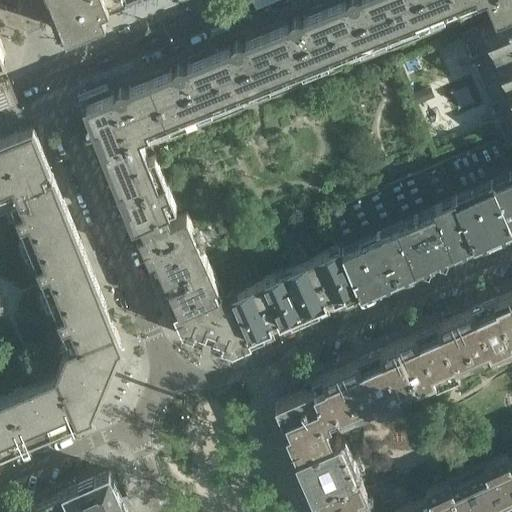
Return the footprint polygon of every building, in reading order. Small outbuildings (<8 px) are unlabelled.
[(47,0),(51,7),(50,7),(59,28),(64,26),(67,32),(69,32),(69,31),(104,17),(106,16),(102,5),(109,2),(109,1),(112,0),(47,0)] [(342,51),(469,0),(489,0),(496,16),(511,9),(511,0),(347,0),(325,9),(342,51)] [(342,51),(325,9),(301,19),(301,18),(300,17),(299,16),(298,15),(297,15),(295,15),(294,15),(293,16),(292,17),(292,18),(291,19),(291,20),(291,21),(291,23),(267,32),(284,74),(342,51)] [(511,9),(496,16),(462,31),(472,55),(477,53),(480,60),(475,63),(494,111),(500,108),(503,116),(498,118),(508,143),(511,141),(511,9)] [(284,74),(267,32),(243,42),(243,41),(242,41),(241,40),(241,39),(239,39),(238,38),(237,39),(236,39),(235,39),(234,40),(233,41),(233,42),(233,43),(233,44),(233,45),(233,46),(209,56),(226,98),(284,74)] [(140,133),(226,98),(209,56),(185,65),(185,64),(184,63),(183,62),(182,62),(181,62),(179,62),(178,62),(177,63),(176,63),(176,64),(175,65),(175,67),(175,68),(175,69),(127,89),(126,87),(125,86),(124,86),(123,85),(122,85),(120,85),(120,86),(119,86),(118,87),(117,88),(117,89),(116,90),(116,91),(117,92),(117,93),(89,104),(97,124),(99,123),(108,145),(104,147),(111,165),(147,150),(140,133)] [(424,102),(417,86),(414,79),(405,82),(415,105),(424,102)] [(9,194),(54,175),(33,124),(0,137),(0,213),(14,208),(9,194)] [(511,171),(496,135),(477,144),(491,176),(511,222),(511,171)] [(511,224),(511,222),(491,176),(477,144),(458,152),(473,185),(494,233),(511,224)] [(177,204),(166,179),(155,151),(148,153),(147,150),(111,165),(120,186),(124,184),(132,203),(128,205),(135,223),(148,254),(197,232),(187,210),(171,217),(167,208),(177,204)] [(494,233),(473,185),(458,152),(439,161),(454,193),(475,241),(494,233)] [(475,241),(454,193),(439,161),(418,170),(454,251),(475,241)] [(454,251),(418,170),(382,186),(396,218),(418,267),(454,251)] [(74,224),(54,175),(9,194),(14,208),(28,242),(74,224)] [(205,193),(202,184),(195,187),(199,196),(205,193)] [(418,267),(396,218),(382,186),(363,194),(399,275),(418,267)] [(399,275),(363,194),(344,203),(380,284),(399,275)] [(380,284),(344,203),(325,211),(340,244),(361,292),(380,284)] [(93,272),(74,224),(28,242),(40,272),(34,275),(41,293),(93,272)] [(223,292),(211,264),(197,232),(148,254),(175,313),(223,292)] [(361,292),(340,244),(283,269),(305,317),(361,292)] [(305,317),(283,269),(227,294),(249,342),(305,317)] [(113,321),(93,272),(41,293),(43,298),(49,295),(61,323),(54,326),(61,341),(113,321)] [(511,347),(511,290),(456,315),(477,363),(511,347)] [(249,342),(227,294),(224,295),(223,292),(175,313),(182,330),(232,350),(249,342)] [(477,363),(456,315),(399,340),(398,340),(420,389),(477,363)] [(92,407),(118,344),(122,343),(113,321),(61,341),(62,344),(54,363),(78,418),(93,411),(92,407)] [(379,407),(420,389),(398,340),(397,341),(322,374),(324,379),(275,400),(296,448),(297,448),(299,454),(333,439),(333,438),(331,433),(326,420),(340,413),(342,418),(377,402),(379,407)] [(78,418),(54,363),(52,369),(54,373),(6,392),(26,440),(78,418)] [(26,440),(6,392),(0,395),(0,451),(3,450),(26,440)] [(365,468),(349,431),(341,435),(341,434),(333,438),(333,439),(299,454),(315,491),(358,471),(365,468)] [(417,511),(499,511),(511,506),(511,453),(508,455),(506,451),(426,488),(428,493),(412,500),(417,511)] [(127,511),(116,485),(117,483),(114,475),(111,475),(109,470),(63,490),(72,511),(127,511)] [(417,511),(412,500),(396,508),(391,497),(381,502),(385,511),(374,511),(368,498),(380,493),(376,482),(365,487),(358,471),(315,491),(324,511),(417,511)] [(72,511),(63,490),(36,502),(13,511),(72,511)]
